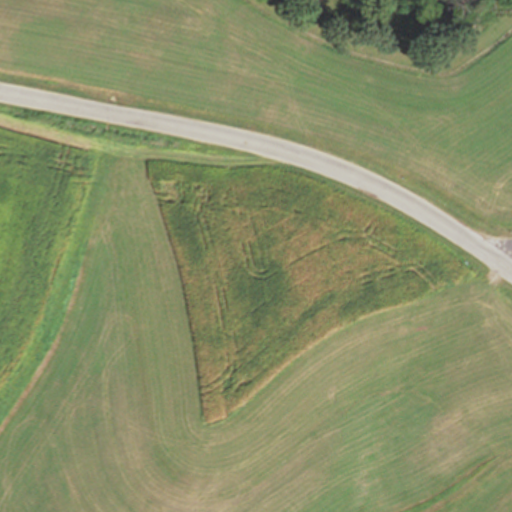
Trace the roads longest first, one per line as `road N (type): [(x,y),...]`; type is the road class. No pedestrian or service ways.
road 1 (secondary): [(511,265),(365,179),(307,157),(0,92)]
road 2 (track): [(95,183),(120,155),(137,150),(247,159),(270,148)]
